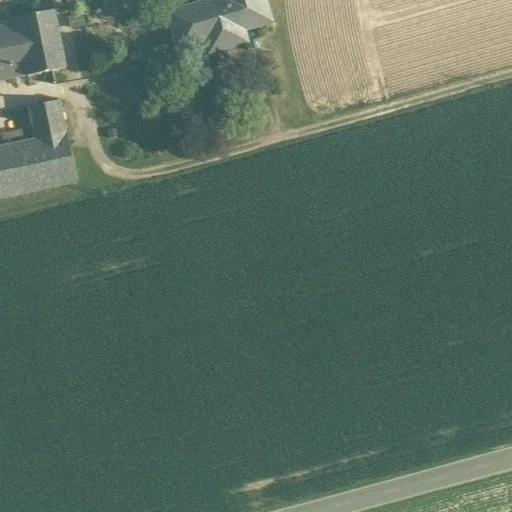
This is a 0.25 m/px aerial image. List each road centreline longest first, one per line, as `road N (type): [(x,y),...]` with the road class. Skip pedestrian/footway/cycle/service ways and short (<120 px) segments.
road 1 (track): [(511,69),(150,170)]
road 2 (residential): [(319,511),(511,461)]
